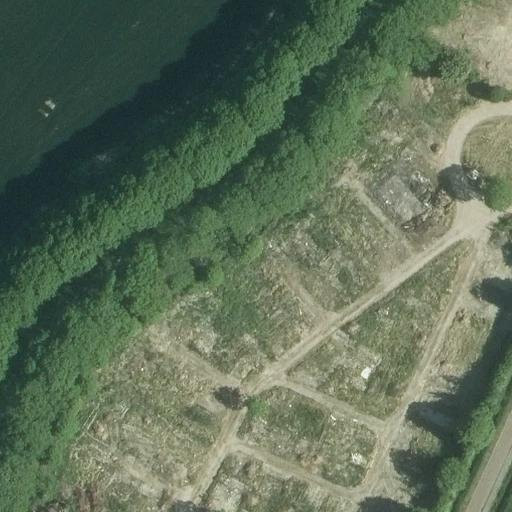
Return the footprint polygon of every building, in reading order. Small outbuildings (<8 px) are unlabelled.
[(487,26),(492,14),(479,8),(473,19),(487,26)] [(511,38),(496,27),(482,46),(507,64),(511,57),(511,38)] [(450,56),(421,86),(435,98),(463,68),(450,56)] [(387,139),(418,106),(409,98),(378,130),(387,139)] [(398,129),(409,140),(421,127),(411,116),(398,129)] [(397,173),(375,193),(400,221),(422,201),(397,173)] [(511,243),(501,269),(511,273),(511,243)] [(340,257),(329,264),(348,295),(359,288),(340,257)] [(191,316),(200,331),(231,314),(222,298),(191,316)] [(281,324),(290,337),(301,330),(296,323),(319,307),(314,300),(281,324)] [(404,303),(382,348),(415,364),(430,332),(412,323),(418,309),(404,303)] [(511,345),(511,343),(511,314),(492,306),(480,330),(511,345)] [(323,313),(311,322),(319,331),(330,322),(323,313)] [(251,366),(267,337),(256,331),(240,360),(251,366)] [(322,359),(334,373),(365,346),(353,332),(322,359)] [(378,368),(384,357),(368,350),(363,361),(378,368)] [(473,413),(480,399),(452,386),(445,399),(473,413)] [(312,437),(318,426),(287,409),(273,437),(286,444),(288,441),(298,447),(305,434),(312,437)] [(170,430),(174,419),(150,411),(146,422),(170,430)] [(427,443),(464,452),(468,433),(431,424),(427,443)] [(308,455),(321,460),(327,444),(315,439),(308,455)] [(428,466),(424,474),(457,487),(460,479),(428,466)] [(277,511),(288,511),(305,477),(293,472),(275,511),(277,511)] [(254,475),(245,495),(256,500),(265,479),(254,475)] [(430,501),(436,490),(421,482),(415,493),(430,501)] [(328,511),(331,507),(319,503),(316,511),(328,511)]
